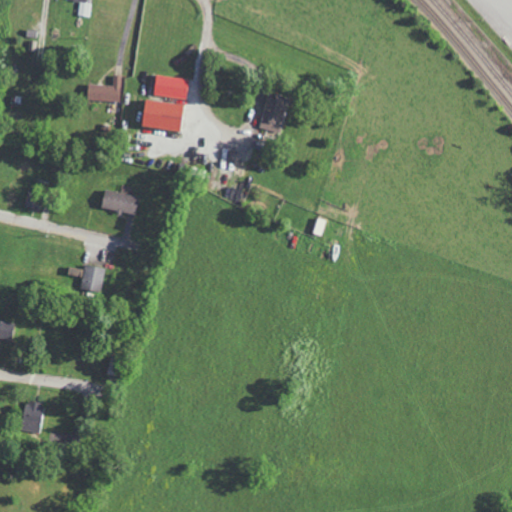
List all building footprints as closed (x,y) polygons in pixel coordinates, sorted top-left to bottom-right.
[(93,4),(80,1),(77,15),(90,17),(93,4)] [(120,75),(112,75),(112,84),(87,83),(86,100),(119,101),(120,75)] [(185,98),(187,78),(154,75),(152,95),(185,98)] [(279,134),(286,97),(265,93),(259,127),(268,129),(268,132),(279,134)] [(139,125),(177,131),(182,105),(143,98),(139,125)] [(136,212),(138,194),(101,191),(100,209),(136,212)] [(101,292),(104,268),(83,265),(80,289),(101,292)] [(0,337),(11,340),(14,324),(0,320),(0,337)] [(42,403),(24,401),(21,430),(39,432),(42,403)]
